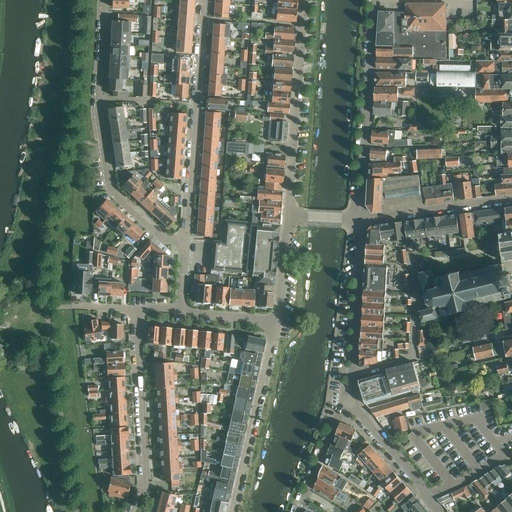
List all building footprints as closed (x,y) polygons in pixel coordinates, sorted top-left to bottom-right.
[(113,0),(113,1),(112,3),(112,6),(113,7),(113,8),(129,9),(129,2),(134,2),(134,0),(113,0)] [(273,4),(273,8),(277,9),(297,10),(297,0),(277,0),(277,3),(275,3),(273,4)] [(194,3),(180,2),(179,14),(193,15),(194,3)] [(511,2),(500,3),(500,15),(493,15),(493,21),(511,21),(511,2)] [(230,4),(215,3),(214,17),(234,19),(234,16),(229,15),(230,6),(230,4)] [(378,48),(447,49),(447,46),(447,17),(452,17),(452,9),(447,9),(447,3),(406,4),(406,13),(380,12),(378,46),(378,48)] [(143,5),(143,13),(151,13),(151,6),(143,5)] [(258,7),(252,6),(251,13),(252,13),(251,19),(262,20),(263,14),(257,13),(258,7)] [(296,22),(297,10),(277,9),(276,21),(296,22)] [(193,15),(179,14),(178,27),(193,28),(193,15)] [(112,33),(124,34),(125,22),(137,23),(138,16),(118,15),(118,22),(112,21),(112,33)] [(511,21),(493,21),(493,25),(503,26),(504,29),(494,29),(494,34),(507,35),(511,34),(511,21)] [(249,34),(250,24),(238,23),(238,30),(242,30),(242,34),(242,39),(249,40),(249,34)] [(213,37),(229,38),(230,26),(214,24),(213,37)] [(193,28),(178,27),(177,39),(192,40),(193,28)] [(273,39),(274,40),(294,42),(296,29),(274,27),(274,34),(266,33),(265,39),(273,40),(273,39)] [(130,34),(124,34),(112,33),(111,45),(124,45),(124,38),(130,39),(130,34)] [(511,34),(507,35),(494,34),(488,34),(488,51),(497,51),(499,51),(511,51),(511,34)] [(229,38),(213,37),(212,54),(224,55),(225,50),(227,50),(227,47),(229,47),(229,38)] [(192,40),(177,39),(176,52),(191,53),(192,40)] [(265,54),(273,55),(293,57),(294,42),(274,40),(273,48),(265,48),(265,54)] [(130,45),(124,45),(111,45),(111,56),(129,57),(130,45)] [(447,58),(447,49),(378,48),(377,57),(447,58)] [(497,51),(497,61),(511,61),(511,51),(499,51),(497,51)] [(151,63),(157,64),(163,64),(164,55),(151,54),(151,63)] [(224,55),(212,54),(211,66),(223,67),(224,55)] [(274,67),(292,68),(293,57),(273,55),(272,66),(274,67)] [(110,68),(128,69),(129,57),(111,56),(110,68)] [(398,70),(412,71),(411,73),(417,73),(429,73),(430,74),(436,74),(437,65),(433,65),(433,71),(413,70),(414,59),(377,59),(377,69),(398,69),(398,70)] [(177,73),(189,74),(190,61),(178,60),(177,73)] [(477,75),(511,75),(511,61),(497,61),(477,61),(477,65),(477,75)] [(436,74),(430,74),(430,85),(436,85),(436,87),(477,87),(477,75),(476,73),(470,73),(471,66),(440,65),(440,71),(438,71),(438,74),(436,74)] [(222,84),(226,85),(227,68),(223,68),(223,67),(211,66),(209,83),(222,84)] [(273,80),(291,81),(292,68),(274,67),(273,80)] [(122,80),(123,74),(128,74),(128,69),(110,68),(109,80),(122,80)] [(188,86),(189,74),(177,73),(176,85),(188,86)] [(375,88),(406,88),(406,73),(376,73),(375,88)] [(429,73),(417,73),(416,82),(429,82),(429,73)] [(477,103),(504,103),(511,102),(511,75),(477,75),(477,87),(477,103)] [(122,80),(109,80),(109,91),(113,91),(113,97),(127,97),(128,91),(122,91),(122,80)] [(272,91),(290,93),(291,81),(273,80),(272,91)] [(146,97),(147,81),(139,81),(138,97),(146,97)] [(222,84),(209,83),(209,96),(221,97),(222,84)] [(188,86),(176,85),(175,97),(182,98),(187,99),(188,86)] [(375,88),(374,102),(399,102),(399,94),(402,94),(402,96),(415,96),(415,88),(406,88),(375,88)] [(271,103),(289,105),(290,93),(272,91),(271,103)] [(228,100),(208,99),(207,109),(227,111),(228,100)] [(271,103),(255,102),(253,101),(253,102),(252,106),(268,107),(267,112),(289,114),(289,105),(271,103)] [(408,102),(374,102),(374,115),(392,116),(392,113),(399,113),(399,116),(408,117),(408,102)] [(511,128),(511,102),(504,103),(504,116),(501,116),(501,128),(511,128)] [(110,121),(124,119),(122,107),(108,109),(110,121)] [(220,127),(220,129),(225,129),(225,125),(220,125),(221,113),(206,112),(205,126),(220,127)] [(170,124),(185,125),(186,114),(171,113),(170,124)] [(248,114),(236,113),(235,122),(247,123),(248,114)] [(286,143),(288,122),(283,122),(283,115),(270,114),(268,141),(286,143)] [(111,133),(126,131),(130,130),(129,125),(125,126),(124,119),(110,121),(111,133)] [(184,136),(185,125),(170,124),(169,135),(184,136)] [(219,141),(219,142),(224,143),(224,141),(224,139),(219,139),(220,129),(220,127),(205,126),(204,140),(219,141)] [(491,142),(511,142),(511,130),(502,130),(502,136),(491,136),(491,137),(486,137),(486,139),(486,143),(491,143),(491,142)] [(126,131),(111,133),(113,144),(128,142),(126,131)] [(388,131),(388,132),(373,131),(372,143),(389,144),(389,143),(395,141),(396,131),(388,131)] [(184,136),(169,135),(168,146),(183,147),(184,136)] [(218,155),(218,156),(223,157),(223,153),(218,152),(219,142),(219,141),(204,140),(203,154),(218,155)] [(128,142),(113,144),(115,156),(129,154),(128,142)] [(248,154),(249,144),(227,142),(226,153),(248,154)] [(511,142),(491,142),(491,143),(491,149),(502,149),(502,155),(511,154),(511,142)] [(281,146),(261,144),(260,156),(265,157),(264,166),(284,167),(285,155),(280,155),(281,146)] [(183,147),(168,146),(168,157),(183,158),(183,147)] [(387,161),(388,150),(372,149),(371,160),(387,161)] [(436,159),(446,158),(446,150),(442,150),(442,149),(417,150),(418,160),(436,159)] [(129,154),(115,156),(117,168),(131,166),(129,154)] [(217,169),(217,170),(222,170),(222,167),(217,166),(218,156),(218,155),(203,154),(202,167),(217,169)] [(498,169),(502,169),(509,169),(511,168),(511,154),(502,155),(502,156),(497,156),(497,157),(488,157),(489,163),(497,162),(498,164),(498,168),(498,169)] [(183,158),(168,157),(167,167),(182,168),(183,158)] [(457,158),(446,158),(447,173),(451,172),(451,170),(453,169),(454,168),(457,167),(457,158)] [(370,180),(402,177),(403,161),(370,164),(370,180)] [(417,161),(409,162),(411,174),(418,173),(417,161)] [(182,168),(167,167),(166,178),(181,180),(182,168)] [(217,169),(202,167),(201,181),(216,182),(216,183),(221,184),(221,180),(216,180),(217,170),(217,169)] [(282,192),(283,184),(284,170),(266,168),(264,182),(265,182),(265,190),(282,192)] [(502,169),(503,175),(502,175),(502,177),(511,175),(511,168),(509,169),(502,169)] [(147,179),(151,174),(147,171),(143,175),(147,179)] [(132,195),(142,184),(133,175),(131,174),(129,174),(126,178),(126,180),(127,182),(122,187),(132,195)] [(402,177),(370,180),(369,180),(368,206),(373,213),(423,206),(419,175),(402,177)] [(473,199),(472,188),(471,182),(463,183),(462,175),(454,176),(455,184),(458,184),(460,200),(473,199)] [(511,175),(502,177),(502,184),(511,183),(511,175)] [(445,178),(441,178),(442,185),(445,203),(455,201),(452,184),(446,185),(445,178)] [(156,187),(160,182),(157,179),(152,184),(156,187)] [(215,196),(215,197),(220,198),(220,194),(215,194),(216,183),(216,182),(201,181),(200,195),(215,196)] [(511,183),(502,184),(495,184),(496,196),(511,194),(511,183)] [(141,203),(152,192),(142,184),(132,195),(141,203)] [(432,187),(435,204),(445,203),(442,185),(432,187)] [(426,206),(435,204),(432,187),(423,188),(426,206)] [(479,187),(472,188),(473,199),(481,198),(479,187)] [(259,201),(281,203),(282,192),(258,190),(257,198),(253,197),(248,196),(248,197),(240,196),(240,202),(245,203),(259,203),(259,201)] [(150,212),(161,200),(152,192),(141,203),(150,212)] [(214,210),(214,211),(219,211),(219,208),(214,207),(215,197),(215,196),(200,195),(199,209),(214,210)] [(108,217),(116,208),(107,200),(99,208),(108,217)] [(159,220),(167,211),(170,208),(161,200),(150,212),(159,220)] [(261,213),(281,214),(281,203),(259,201),(259,203),(258,213),(261,214),(261,213)] [(114,228),(117,225),(125,216),(116,208),(108,217),(105,220),(114,228)] [(213,223),(213,225),(218,225),(218,221),(213,221),(214,211),(214,210),(199,209),(198,222),(213,223)] [(507,220),(506,209),(504,210),(503,209),(474,213),(474,214),(472,214),(472,213),(461,215),(464,239),(475,238),(474,225),(475,225),(476,228),(489,226),(489,223),(507,220)] [(167,211),(159,220),(168,229),(176,220),(167,211)] [(261,213),(261,214),(260,220),(254,219),(254,223),(279,225),(280,225),(281,214),(261,213)] [(447,216),(449,234),(450,241),(454,241),(453,234),(460,233),(457,215),(447,216)] [(134,225),(125,216),(117,225),(126,233),(134,225)] [(443,235),(449,234),(447,216),(436,218),(439,240),(443,239),(443,235)] [(439,240),(436,218),(426,219),(428,237),(435,236),(435,240),(439,240)] [(416,220),(419,247),(423,246),(422,238),(428,237),(426,219),(416,220)] [(98,228),(102,223),(99,220),(94,225),(98,228)] [(279,225),(254,223),(251,223),(250,234),(245,233),(246,222),(236,221),(228,220),(226,220),(224,242),(214,241),(211,270),(241,273),(242,264),(247,265),(246,273),(252,274),(252,276),(256,277),(255,285),(256,285),(270,286),(274,286),(277,256),(278,247),(278,240),(279,225)] [(415,247),(419,247),(416,220),(405,222),(407,240),(414,239),(415,247)] [(213,223),(198,222),(197,236),(217,238),(217,235),(212,234),(213,225),(213,223)] [(380,225),(382,241),(393,240),(394,242),(404,240),(402,222),(380,225)] [(144,233),(134,225),(126,233),(124,236),(133,244),(144,233)] [(382,241),(380,225),(372,226),(368,231),(367,244),(378,244),(378,241),(382,241)] [(511,232),(508,233),(500,234),(503,262),(511,260),(511,232)] [(102,242),(94,239),(94,241),(93,250),(94,249),(99,251),(100,245),(102,242)] [(151,267),(154,267),(168,268),(168,256),(164,255),(164,253),(150,240),(137,255),(143,261),(151,252),(155,256),(155,262),(151,262),(151,267)] [(385,245),(378,244),(367,244),(367,254),(385,255),(385,245)] [(129,259),(137,250),(132,246),(124,255),(129,259)] [(113,248),(111,254),(116,256),(123,257),(123,254),(118,249),(113,248)] [(436,258),(466,254),(466,249),(436,253),(436,258)] [(85,264),(93,265),(93,253),(86,252),(85,264)] [(108,263),(112,264),(114,257),(93,253),(93,265),(98,266),(107,268),(108,263)] [(366,264),(384,266),(385,255),(367,254),(366,264)] [(423,268),(428,261),(424,258),(419,265),(423,268)] [(365,278),(387,279),(388,266),(384,266),(366,264),(365,278)] [(469,309),(502,300),(505,300),(506,300),(506,299),(511,298),(511,295),(511,292),(510,291),(509,286),(511,285),(511,274),(511,275),(511,274),(509,274),(509,275),(507,276),(503,264),(460,274),(460,273),(455,274),(455,272),(447,273),(447,276),(442,277),(443,278),(439,277),(435,279),(435,280),(432,270),(419,273),(424,293),(424,292),(425,297),(426,297),(428,305),(427,305),(429,309),(420,311),(422,323),(439,319),(438,317),(443,316),(448,316),(451,314),(452,315),(457,313),(457,316),(465,314),(464,312),(470,310),(469,309)] [(167,280),(168,268),(154,267),(154,275),(150,274),(150,279),(154,280),(167,280)] [(128,278),(134,279),(134,278),(136,278),(137,269),(128,268),(128,278)] [(90,272),(77,271),(76,273),(75,273),(74,283),(76,283),(75,293),(89,294),(89,290),(92,290),(92,278),(90,278),(90,272)] [(210,304),(211,285),(205,285),(205,275),(195,275),(194,285),(198,286),(196,302),(210,304)] [(254,306),(254,294),(255,290),(248,290),(249,279),(243,278),(243,280),(241,306),(254,306)] [(387,279),(365,278),(365,291),(386,292),(387,279)] [(167,293),(167,280),(154,280),(153,292),(167,293)] [(241,306),(243,280),(238,280),(237,289),(231,288),(229,305),(241,306)] [(111,296),(111,282),(99,282),(98,295),(111,296)] [(124,283),(111,282),(111,296),(123,297),(124,283)] [(255,290),(254,294),(260,295),(259,307),(272,308),(274,293),(269,292),(270,286),(256,285),(255,290)] [(227,305),(229,288),(216,287),(215,304),(227,305)] [(364,302),(386,304),(386,294),(389,294),(389,293),(386,292),(365,291),(364,302)] [(506,330),(511,329),(511,302),(511,298),(506,299),(506,300),(505,300),(502,300),(506,330)] [(386,304),(364,302),(363,315),(385,316),(386,304)] [(385,316),(363,315),(362,326),(384,328),(385,316)] [(99,326),(98,323),(98,320),(85,322),(86,328),(84,328),(85,334),(83,335),(84,339),(86,340),(86,341),(102,338),(100,326),(99,326)] [(123,339),(123,324),(111,325),(111,339),(123,339)] [(384,328),(362,326),(362,338),(384,340),(384,328)] [(159,344),(161,328),(149,327),(147,343),(159,344)] [(161,328),(159,344),(171,346),(173,329),(161,328)] [(185,347),(187,331),(175,329),(173,346),(185,347)] [(187,331),(185,347),(197,349),(199,332),(187,331)] [(424,331),(418,331),(418,340),(426,338),(424,331)] [(211,350),(212,333),(200,332),(199,349),(211,350)] [(212,333),(211,350),(223,351),(224,334),(212,333)] [(228,335),(227,349),(234,350),(235,335),(228,335)] [(245,349),(252,351),(263,353),(266,340),(248,336),(245,349)] [(384,340),(362,338),(361,350),(383,351),(384,340)] [(428,345),(426,338),(418,340),(418,347),(428,345)] [(476,360),(495,356),(492,343),(473,347),(476,360)] [(383,351),(361,350),(360,367),(382,362),(383,351)] [(107,364),(124,363),(123,351),(107,352),(107,364)] [(263,353),(252,351),(251,353),(240,351),(238,361),(244,362),(260,365),(263,353)] [(511,357),(511,358),(511,366),(508,367),(507,365),(497,367),(499,375),(511,371),(511,357)] [(241,376),(257,380),(260,365),(244,362),(242,370),(229,367),(228,372),(229,373),(241,375),(241,376)] [(421,388),(419,380),(414,362),(387,369),(388,373),(359,382),(366,404),(367,404),(369,406),(373,405),(372,403),(421,388)] [(124,363),(107,364),(94,365),(94,369),(108,368),(108,376),(124,375),(124,363)] [(155,376),(177,375),(177,370),(173,370),(173,363),(155,364),(155,376)] [(238,387),(254,391),(257,380),(241,376),(241,375),(229,373),(228,379),(227,383),(238,386),(238,387)] [(157,388),(174,387),(174,380),(177,380),(177,375),(155,376),(156,389),(157,389),(157,388)] [(109,391),(125,390),(125,377),(108,378),(109,391)] [(426,379),(419,380),(421,388),(428,386),(426,379)] [(157,388),(157,389),(158,399),(178,398),(178,393),(175,393),(174,387),(157,388)] [(235,398),(252,402),(254,391),(238,387),(236,392),(227,390),(227,391),(220,389),(219,394),(235,398)] [(109,402),(126,401),(125,390),(109,391),(109,402)] [(202,393),(200,393),(201,397),(201,402),(201,403),(209,403),(209,404),(216,405),(218,396),(211,394),(202,394),(202,393)] [(422,404),(420,395),(370,409),(376,418),(411,407),(412,411),(424,408),(422,404)] [(178,398),(158,399),(159,411),(176,410),(175,404),(179,403),(178,398)] [(233,409),(249,413),(252,402),(235,398),(233,409)] [(422,404),(424,408),(442,404),(441,399),(422,404)] [(126,401),(109,402),(110,414),(127,413),(126,401)] [(228,408),(226,420),(230,421),(247,424),(249,413),(233,409),(228,408)] [(159,423),(180,421),(179,416),(176,416),(176,410),(159,411),(159,423)] [(127,413),(110,414),(111,426),(127,425),(127,413)] [(202,425),(208,427),(220,430),(221,425),(207,421),(207,414),(202,414),(202,425)] [(408,430),(405,416),(396,418),(396,420),(393,421),(396,431),(399,430),(399,432),(408,430)] [(160,434),(177,433),(176,426),(180,426),(180,421),(159,423),(160,434)] [(228,432),(244,436),(247,424),(230,421),(229,427),(223,426),(222,430),(228,432)] [(342,438),(352,442),(357,429),(341,422),(336,435),(342,438)] [(97,441),(128,439),(128,436),(129,436),(128,427),(110,428),(111,436),(96,436),(97,441)] [(225,443),(241,447),(244,436),(228,432),(226,439),(218,437),(218,441),(225,443)] [(177,441),(177,433),(160,434),(161,446),(181,445),(181,441),(177,441)] [(338,447),(345,450),(348,452),(352,442),(342,438),(336,435),(332,445),(338,447)] [(111,452),(129,451),(128,439),(97,441),(97,446),(111,445),(111,452)] [(365,439),(359,444),(365,447),(369,444),(368,442),(365,439)] [(223,455),(239,458),(241,447),(225,443),(223,451),(222,451),(223,450),(217,449),(216,453),(223,454),(223,455)] [(181,445),(161,446),(161,458),(178,457),(178,451),(182,451),(181,445)] [(341,460),(345,450),(338,447),(332,445),(330,450),(324,464),(329,466),(341,471),(343,465),(353,470),(354,465),(341,460)] [(366,464),(378,454),(371,445),(363,451),(361,449),(357,454),(358,455),(366,464)] [(220,467),(236,471),(239,458),(223,455),(221,462),(207,458),(207,451),(202,449),(202,462),(220,466),(220,467)] [(99,464),(129,463),(129,451),(111,452),(112,459),(98,460),(99,464)] [(374,473),(386,463),(378,454),(366,464),(365,465),(363,470),(365,472),(370,468),(374,473)] [(179,464),(178,457),(161,458),(162,469),(182,468),(182,463),(179,464)] [(129,477),(129,476),(128,475),(131,474),(130,465),(129,465),(129,463),(99,464),(99,465),(99,469),(112,468),(113,475),(118,475),(117,477),(129,477)] [(386,463),(374,473),(382,482),(394,472),(386,463)] [(505,479),(511,473),(511,472),(506,465),(496,468),(505,479)] [(333,486),(340,475),(324,466),(319,478),(333,486)] [(220,482),(233,485),(236,471),(220,467),(218,473),(209,471),(208,476),(221,479),(220,482)] [(182,468),(162,469),(163,481),(171,481),(172,486),(179,486),(179,480),(180,480),(179,474),(183,473),(182,468)] [(489,473),(483,478),(489,486),(500,477),(494,469),(489,473)] [(385,486),(392,493),(404,483),(401,480),(394,472),(382,482),(380,484),(373,494),(377,497),(383,487),(385,486)] [(212,488),(215,489),(231,492),(233,485),(220,482),(221,479),(208,476),(201,474),(200,478),(207,480),(207,481),(213,482),(212,488)] [(117,477),(117,479),(111,478),(108,492),(109,492),(109,495),(125,499),(126,496),(127,496),(131,482),(130,482),(129,476),(129,477),(117,477)] [(319,478),(315,487),(334,498),(336,494),(344,499),(347,494),(333,486),(319,478)] [(484,490),(485,489),(489,486),(483,478),(478,481),(478,482),(484,490)] [(478,482),(478,481),(478,480),(472,483),(485,500),(491,496),(485,489),(484,490),(478,482)] [(412,492),(404,483),(392,493),(397,499),(387,508),(390,511),(412,492)] [(212,500),(228,504),(231,492),(215,489),(212,489),(211,495),(213,495),(212,500)] [(505,498),(506,500),(511,506),(511,494),(509,497),(504,490),(500,493),(505,498)] [(159,503),(173,507),(177,495),(162,492),(159,503)] [(442,505),(454,499),(451,493),(438,500),(442,505)] [(412,511),(428,511),(415,496),(401,508),(404,511),(407,511),(410,510),(412,511)] [(370,510),(378,501),(373,497),(365,506),(370,510)] [(505,498),(499,503),(501,504),(498,507),(502,511),(511,511),(511,506),(506,500),(505,498)] [(207,511),(209,511),(226,511),(228,504),(212,500),(210,499),(207,511)] [(172,511),(173,507),(159,503),(156,511),(172,511)]
